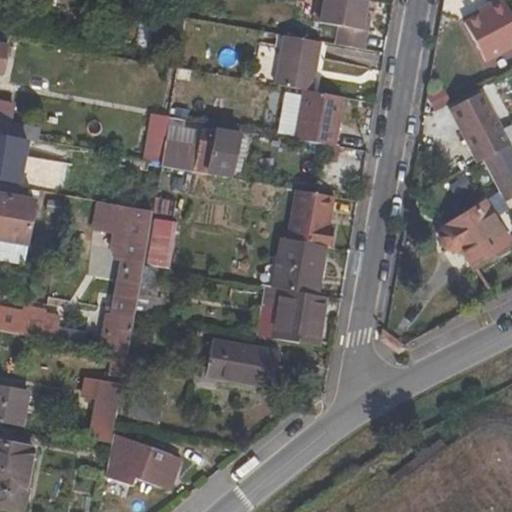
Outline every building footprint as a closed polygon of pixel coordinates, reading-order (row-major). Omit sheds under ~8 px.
[(333,46),(366,51),(368,34),(363,33),(366,18),(369,1),(365,0),(317,0),(313,24),(336,28),(333,46)] [(486,14),(480,17),(464,26),(484,64),(511,50),(511,20),(501,0),(484,9),(486,14)] [(477,12),(480,17),(486,14),(484,9),(477,12)] [(16,27),(0,24),(0,36),(8,38),(38,43),(41,23),(17,19),(16,27)] [(0,36),(0,75),(2,76),(8,38),(0,36)] [(320,43),(282,37),(274,86),(302,91),(312,93),(320,43)] [(294,141),(334,148),(342,98),(312,93),(302,91),(294,141)] [(482,96),(449,112),(476,167),(509,149),(482,96)] [(0,135),(9,137),(15,108),(0,104),(0,135)] [(169,119),(151,116),(143,161),(161,164),(165,144),(169,119)] [(233,175),(239,138),(239,136),(217,132),(216,136),(202,134),(200,150),(165,144),(161,164),(161,168),(179,171),(179,169),(232,177),(233,175)] [(240,176),(246,139),(239,138),(233,175),(240,176)] [(161,168),(161,164),(143,161),(118,156),(116,167),(159,175),(161,168)] [(111,171),(82,166),(79,184),(108,189),(111,171)] [(35,202),(0,195),(0,261),(23,265),(35,202)] [(100,350),(127,355),(134,315),(143,265),(152,217),(153,212),(127,208),(98,203),(93,229),(115,233),(112,249),(116,256),(116,258),(123,259),(114,309),(107,308),(100,350)] [(314,219),(299,216),(295,240),(332,247),(339,207),(317,203),(314,219)] [(459,249),(460,248),(473,270),(511,246),(485,203),(451,225),(444,231),(443,234),(442,237),(442,240),(443,243),(445,246),(447,248),(450,249),(453,250),(456,250),(459,249)] [(175,225),(154,222),(147,266),(164,269),(167,270),(175,225)] [(273,289),(316,297),(325,247),(281,240),(273,289)] [(134,315),(160,320),(163,301),(158,300),(164,269),(147,266),(143,265),(134,315)] [(256,337),(317,348),(325,299),(316,297),(273,289),(268,288),(265,307),(262,306),(256,337)] [(25,310),(20,336),(40,339),(45,313),(25,310)] [(46,331),(44,340),(93,349),(95,340),(46,331)] [(278,353),(212,342),(205,385),(259,394),(260,387),(272,389),(278,353)] [(0,423),(3,424),(10,388),(0,386),(0,423)] [(160,394),(135,389),(129,420),(155,425),(160,394)] [(107,409),(101,441),(112,443),(113,438),(114,429),(117,411),(107,409)] [(110,450),(105,478),(131,487),(133,480),(159,489),(160,487),(169,490),(179,461),(113,438),(112,443),(110,450)] [(22,511),(34,450),(0,443),(0,509),(14,511),(22,511)]
